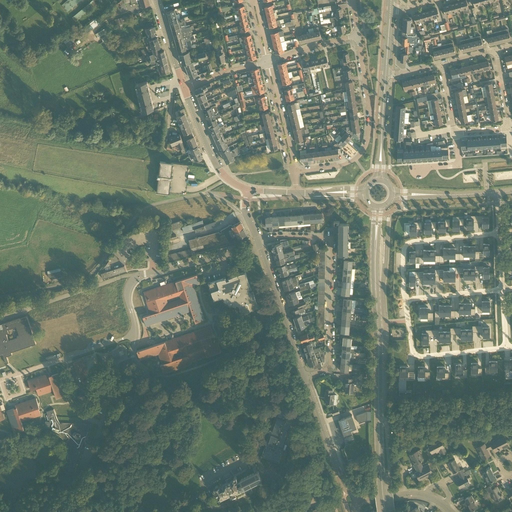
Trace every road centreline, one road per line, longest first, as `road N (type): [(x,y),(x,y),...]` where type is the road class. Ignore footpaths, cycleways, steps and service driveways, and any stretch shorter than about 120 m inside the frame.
road 1 (motorway): [(0,155),(149,181),(297,194),(511,188)]
road 2 (motorway): [(511,175),(270,180),(0,142)]
road 3 (residential): [(306,376),(330,366),(332,243),(258,241)]
road 4 (secondary): [(384,511),(375,297)]
road 5 (residential): [(357,35),(366,144),(342,165),(293,172)]
road 6 (residential): [(405,299),(415,355),(506,347)]
road 7 (residential): [(499,233),(408,243),(405,299)]
road 8 (residential): [(258,241),(306,376)]
road 9 (residential): [(306,376),(340,481),(357,496)]
road 10 (tertiary): [(247,191),(217,167),(184,89)]
